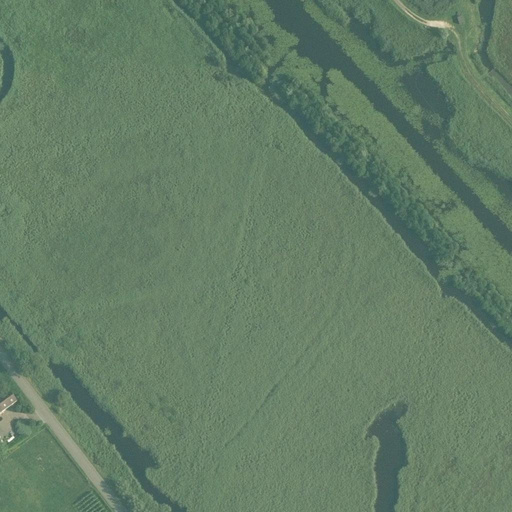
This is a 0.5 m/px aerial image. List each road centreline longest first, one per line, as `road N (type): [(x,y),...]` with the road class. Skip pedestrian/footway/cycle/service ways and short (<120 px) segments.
road 1 (tertiary): [(121,511),(0,354)]
road 2 (track): [(511,120),(475,81),(452,29),(423,22),(396,0)]
